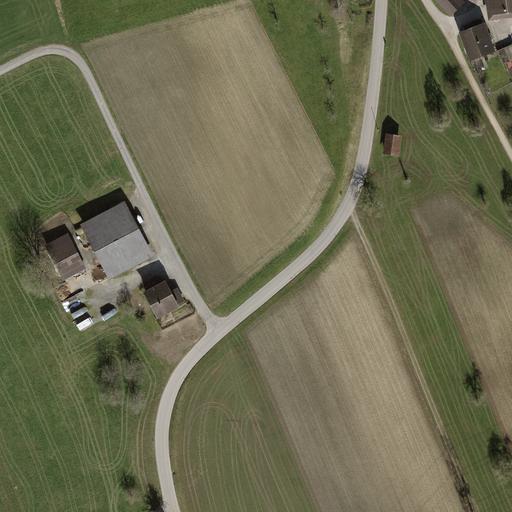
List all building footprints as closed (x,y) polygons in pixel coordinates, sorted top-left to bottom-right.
[(457,0),(438,0),(450,13),(460,4),(457,0)] [(511,0),(493,0),(495,12),(511,9),(511,11),(511,0)] [(474,29),(463,33),(472,57),(492,50),(481,21),(472,24),(474,29)] [(511,44),(497,51),(503,64),(511,60),(511,44)] [(399,137),(388,136),(386,152),(397,153),(399,137)] [(110,210),(83,224),(111,276),(133,265),(130,260),(148,250),(123,203),(110,210)] [(69,238),(48,249),(64,278),(84,267),(69,238)] [(165,282),(146,292),(158,315),(177,305),(176,305),(182,301),(178,292),(172,295),(165,282)]
